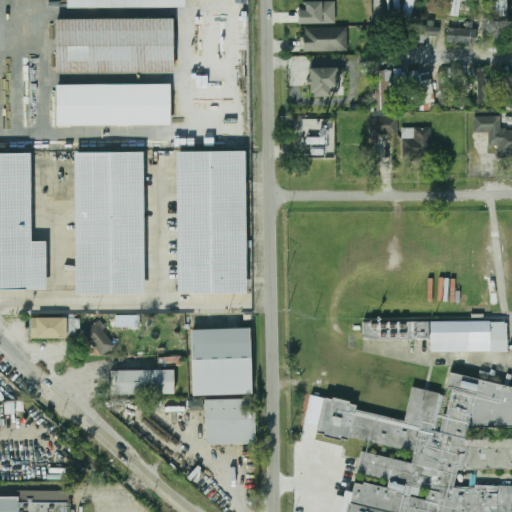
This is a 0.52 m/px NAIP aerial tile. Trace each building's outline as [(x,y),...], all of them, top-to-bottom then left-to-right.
[(68,0),(185,0),(185,7),(68,8),(68,0)] [(392,0),(393,10),(402,10),(401,0),(392,0)] [(406,0),(405,15),(414,16),(415,0),(406,0)] [(436,14),(439,0),(430,0),(427,12),(436,14)] [(451,0),(451,17),(463,17),(463,0),(451,0)] [(509,0),(498,0),(498,16),(509,16),(509,0)] [(300,24),(336,23),(335,2),(306,2),(306,10),(299,10),(300,24)] [(56,20),(173,19),(173,75),(57,76),(56,20)] [(503,22),(486,22),(487,39),(504,39),(503,22)] [(406,35),(438,35),(438,26),(406,26),(406,35)] [(448,26),(447,44),(474,45),(475,27),(448,26)] [(347,52),(347,28),(303,28),(303,52),(347,52)] [(465,106),(465,67),(454,67),(454,106),(465,106)] [(338,95),(338,78),(344,78),(344,68),(310,68),(310,96),(338,95)] [(478,104),(487,104),(487,68),(478,68),(478,104)] [(411,71),(414,105),(425,104),(424,87),(432,86),(431,73),(421,74),(421,70),(411,71)] [(391,71),(377,71),(377,110),(391,110),(391,71)] [(511,73),(503,73),(503,106),(511,106),(511,73)] [(448,107),(448,79),(439,79),(439,107),(448,107)] [(403,83),(396,83),(397,108),(404,108),(403,83)] [(56,86),(170,85),(170,126),(57,126),(56,86)] [(397,134),(397,116),(371,116),(371,134),(397,134)] [(511,157),(511,129),(500,129),(501,116),(475,116),(475,133),(489,133),(488,146),(497,146),(497,157),(511,157)] [(430,128),(403,128),(403,139),(416,139),(416,147),(430,147),(430,128)] [(175,152),(247,151),(248,291),(176,292),(175,152)] [(0,289),(0,152),(31,152),(31,242),(46,241),(46,289),(0,289)] [(76,154),(143,153),(144,293),(77,294),(76,154)] [(66,317),(34,317),(34,338),(66,338),(66,317)] [(115,343),(97,320),(83,332),(101,354),(115,343)] [(430,352),(507,352),(507,322),(363,322),(363,340),(430,340),(430,352)] [(190,330),(250,328),(253,394),(193,396),(190,330)] [(112,370),(174,370),(174,397),(112,397),(112,370)] [(511,468),(456,469),(453,486),(511,486),(511,511),(346,511),(354,482),(423,499),(426,488),(356,472),(360,450),(410,462),(412,452),(317,429),(324,402),(403,420),(413,386),(445,394),(450,373),(511,388),(511,468)] [(204,401),(256,399),(258,445),(206,447),(204,401)] [(0,511),(0,497),(18,497),(18,502),(66,502),(66,511),(0,511)]
